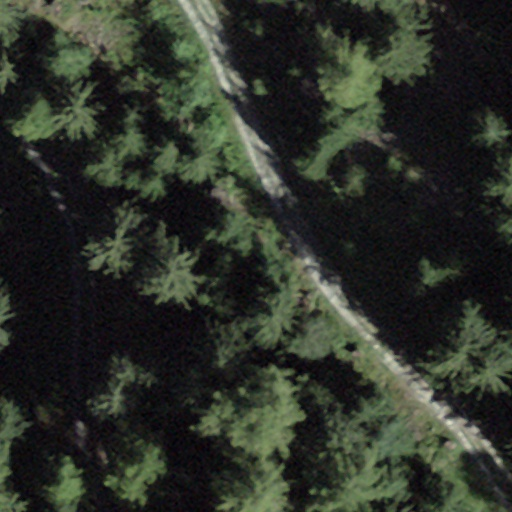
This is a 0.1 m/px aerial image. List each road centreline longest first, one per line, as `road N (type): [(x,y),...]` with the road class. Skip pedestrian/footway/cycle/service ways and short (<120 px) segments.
road 1 (track): [(182,0),(263,161),(326,313),(471,450),(511,504)]
road 2 (track): [(0,107),(20,128),(64,278),(72,474),(92,511)]
